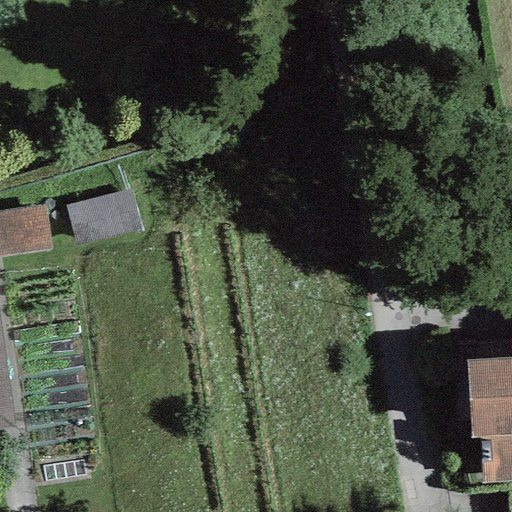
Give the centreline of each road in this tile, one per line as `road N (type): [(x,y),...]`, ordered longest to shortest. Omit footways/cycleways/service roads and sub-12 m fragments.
road 1 (residential): [(376,301),(328,0)]
road 2 (residential): [(433,511),(376,301)]
road 3 (residential): [(376,301),(511,299)]
